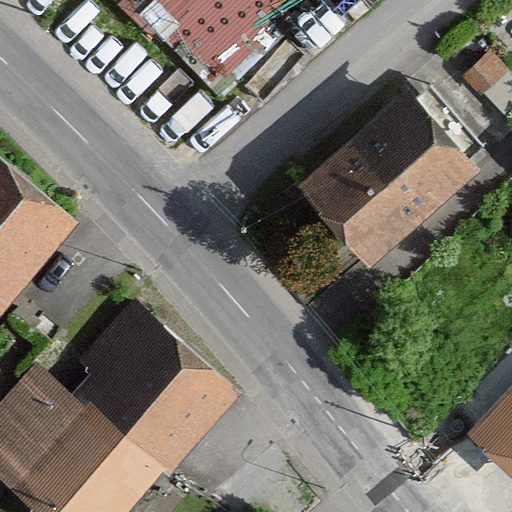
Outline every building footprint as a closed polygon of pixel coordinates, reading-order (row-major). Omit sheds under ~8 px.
[(171,0),(202,50),(281,3),(278,0),(171,0)] [(364,252),(476,158),(414,85),(302,179),(364,252)] [(0,304),(74,215),(0,154),(0,304)] [(0,466),(54,511),(124,511),(230,389),(136,309),(73,383),(41,357),(0,404),(0,466)] [(511,379),(471,422),(511,461),(511,379)]
